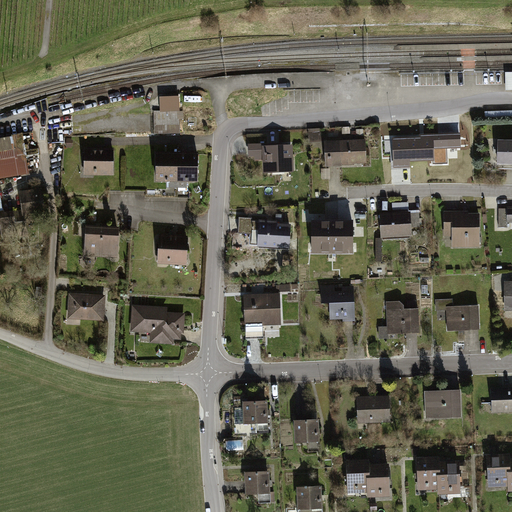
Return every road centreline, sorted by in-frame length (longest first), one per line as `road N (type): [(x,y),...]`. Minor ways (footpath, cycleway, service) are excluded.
road 1 (residential): [(208,374),(227,129),(511,98)]
road 2 (residential): [(208,374),(511,362)]
road 3 (residential): [(0,332),(108,371),(208,374)]
road 4 (residential): [(511,191),(351,192)]
road 5 (residential): [(215,511),(208,374)]
